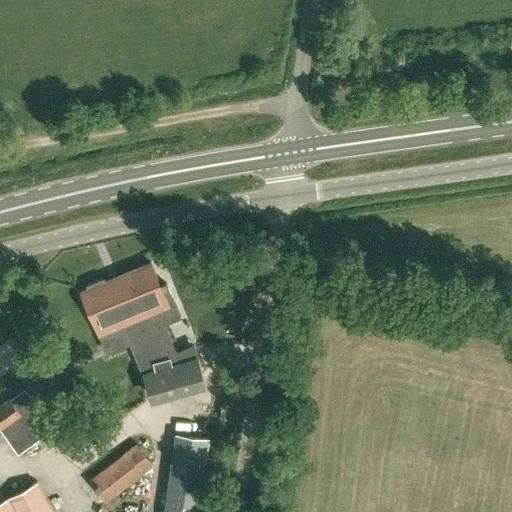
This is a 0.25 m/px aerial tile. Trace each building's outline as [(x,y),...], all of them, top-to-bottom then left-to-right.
[(159,284),(150,262),(98,283),(97,279),(81,286),(100,333),(122,323),(135,353),(149,347),(151,353),(172,344),(158,309),(168,305),(166,300),(173,297),(166,281),(159,284)] [(0,352),(0,376),(27,354),(16,340),(0,352)] [(142,371),(149,394),(203,379),(197,356),(142,371)] [(18,409),(10,398),(0,405),(0,429),(17,453),(52,428),(31,399),(18,409)] [(163,511),(198,511),(209,437),(175,432),(163,511)] [(89,479),(104,500),(153,463),(137,442),(89,479)] [(17,511),(8,496),(0,500),(0,511),(17,511)]
